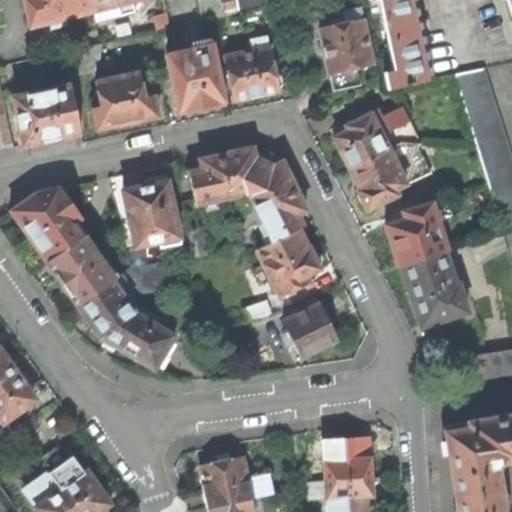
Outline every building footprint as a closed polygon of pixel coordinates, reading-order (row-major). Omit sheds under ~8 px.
[(25,0),(32,25),(94,10),(91,0),(25,0)] [(142,0),(91,0),(94,10),(97,21),(114,17),(114,16),(136,10),(135,6),(144,4),(142,0)] [(265,0),(222,0),(224,8),(238,5),(238,9),(266,2),(265,0)] [(388,89),(431,79),(418,16),(414,0),(378,0),(394,70),(384,72),(388,89)] [(326,57),(334,91),(360,85),(357,68),(372,64),(360,8),(342,12),(344,23),(320,29),(323,45),(322,46),(323,51),(324,57),(326,57)] [(102,42),(97,22),(84,25),(89,45),(101,43),(102,42)] [(225,58),(234,100),(250,97),(251,98),(257,97),(262,96),(262,94),(278,91),(278,89),(282,85),(280,75),(275,72),(267,37),(249,41),(251,52),(225,58)] [(96,69),(101,43),(89,45),(63,51),(69,77),(96,69)] [(168,55),(180,112),(204,107),(225,102),(213,45),(168,55)] [(80,134),(69,77),(63,51),(38,57),(45,91),(15,97),(24,145),(53,139),(80,134)] [(503,233),(511,230),(511,165),(481,68),(453,75),(503,233)] [(129,123),(158,116),(152,87),(143,89),(140,73),(96,83),(101,106),(92,108),(96,130),(129,123)] [(379,109),(348,126),(350,131),(336,139),(341,148),(351,169),(401,143),(402,143),(421,144),(406,107),(384,119),(379,109)] [(7,114),(0,115),(0,145),(13,143),(7,114)] [(409,160),(401,143),(351,169),(357,179),(361,188),(359,189),(358,197),(363,207),(369,208),(399,194),(396,189),(408,183),(399,165),(409,160)] [(236,196),(256,205),(295,186),(283,161),(275,166),(265,161),(255,156),(253,148),(227,153),(236,196)] [(197,204),(236,196),(227,153),(212,156),(200,159),(202,168),(189,171),(197,204)] [(166,181),(164,175),(155,177),(145,179),(146,185),(123,190),(136,246),(180,237),(168,181),(166,181)] [(256,205),(274,240),(297,229),(304,225),(298,214),(307,210),(302,199),(295,186),(256,205)] [(47,261),(85,235),(75,221),(80,217),(61,188),(36,193),(27,199),(12,210),(47,261)] [(447,251),(431,203),(402,212),(404,218),(384,225),(391,245),(397,266),(401,265),(444,252),(447,251)] [(280,296),(308,281),(305,275),(319,268),(317,266),(319,260),(317,255),(315,252),(309,251),(308,250),(297,229),(274,240),(256,250),(280,296)] [(194,257),(206,255),(201,230),(189,232),(194,257)] [(114,278),(85,235),(47,261),(63,284),(78,305),(114,278)] [(455,284),(444,252),(401,265),(410,293),(420,326),(467,311),(458,283),(455,284)] [(153,368),(172,335),(157,323),(162,315),(144,302),(138,307),(130,295),(134,292),(180,286),(172,260),(129,267),(114,278),(78,305),(88,319),(99,336),(153,368)] [(264,301),(241,309),(245,321),(269,313),(264,301)] [(318,348),(337,339),(318,303),(282,321),(300,357),(318,348)] [(466,383),(511,375),(511,348),(462,357),(466,383)] [(5,360),(0,352),(0,384),(15,374),(5,360)] [(23,385),(15,374),(0,384),(0,422),(33,399),(23,385)] [(511,414),(444,425),(449,457),(454,485),(456,511),(501,511),(496,468),(500,462),(511,459),(511,414)] [(306,480),(324,479),(371,476),(369,455),(368,437),(326,439),(327,451),(304,452),(306,480)] [(94,511),(106,503),(85,473),(82,476),(69,457),(48,473),(76,511),(94,511)] [(270,494),(266,476),(246,481),(241,457),(198,465),(203,484),(202,486),(203,489),(207,508),(250,498),(270,494)] [(76,511),(48,473),(24,490),(39,511),(76,511)] [(329,511),(368,511),(367,497),(372,497),(371,487),(371,476),(324,479),(325,499),(329,499),(329,511)] [(0,511),(7,511),(14,507),(0,486),(0,511)] [(253,511),(250,498),(207,508),(207,511),(253,511)]
